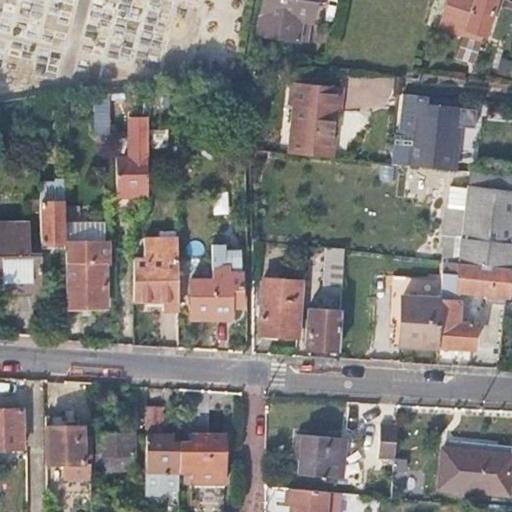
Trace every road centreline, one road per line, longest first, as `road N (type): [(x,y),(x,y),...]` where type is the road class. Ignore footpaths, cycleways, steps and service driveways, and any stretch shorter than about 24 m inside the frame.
road 1 (residential): [(254,378),(511,394)]
road 2 (residential): [(0,359),(254,378)]
road 3 (residential): [(249,511),(254,378)]
